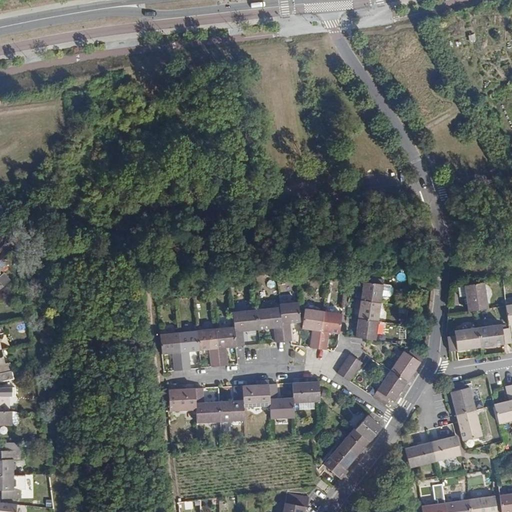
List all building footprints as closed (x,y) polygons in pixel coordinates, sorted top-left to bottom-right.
[(260,198),(259,189),(250,189),(251,195),(251,199),(260,198)] [(0,287),(9,280),(0,268),(0,287)] [(379,303),(380,296),(382,285),(363,282),(361,292),(358,292),(356,300),(379,303)] [(475,311),(487,309),(483,283),(464,286),(468,312),(475,311)] [(392,288),(390,286),(382,285),(380,296),(388,297),(391,296),(392,288)] [(358,319),(377,322),(379,303),(356,300),(355,309),(359,309),(358,319)] [(279,304),(279,307),(281,324),(289,323),(300,322),(298,302),(279,304)] [(279,307),(256,310),(258,329),(273,328),(281,327),(281,324),(279,307)] [(320,331),(323,312),(304,309),(302,322),(301,328),(312,330),(320,331)] [(232,312),(233,327),(234,332),(242,331),(258,329),(256,310),(232,312)] [(341,314),(323,312),(320,331),(328,332),(338,333),(341,314)] [(374,340),(377,322),(358,319),(356,329),(352,328),(351,337),(364,339),(372,340),(374,340)] [(289,323),(281,324),(281,327),(283,342),(291,341),(289,323)] [(500,325),(477,328),(480,347),(511,343),(510,340),(509,328),(508,328),(501,329),(500,325)] [(216,328),(215,328),(217,348),(225,348),(235,346),(234,332),(233,327),(216,328)] [(281,327),(273,328),(275,342),(283,342),(281,327)] [(215,328),(196,330),(198,350),(209,349),(217,348),(215,328)] [(454,336),(447,337),(449,351),(480,347),(477,328),(453,331),(454,336)] [(196,330),(178,332),(180,352),(188,351),(198,350),(196,330)] [(317,349),(320,331),(312,330),(309,348),(317,349)] [(242,331),(234,332),(235,346),(243,346),(242,331)] [(328,332),(320,331),(317,349),(326,350),(328,332)] [(178,332),(159,334),(161,354),(171,353),(180,352),(178,332)] [(217,348),(209,349),(211,367),(219,366),(217,348)] [(225,348),(217,348),(219,366),(226,366),(227,366),(225,348)] [(390,372),(406,383),(412,374),(424,356),(423,356),(412,348),(407,354),(404,351),(390,372)] [(0,373),(12,371),(10,363),(4,364),(1,349),(0,349),(0,373)] [(180,352),(182,370),(190,369),(188,351),(180,352)] [(171,353),(173,371),(182,370),(180,352),(171,353)] [(361,363),(360,362),(349,354),(349,355),(345,361),(357,369),(361,363)] [(340,367),(353,375),(357,369),(345,361),(340,367)] [(336,373),(349,381),(353,375),(340,367),(336,373)] [(0,381),(13,378),(12,371),(0,373),(0,381)] [(372,397),(385,406),(389,399),(393,402),(399,392),(406,383),(390,372),(372,397)] [(242,386),(243,407),(269,405),(268,384),(268,380),(259,381),(260,385),(242,386)] [(458,382),(447,384),(451,398),(455,415),(475,410),(469,387),(464,389),(462,381),(458,382)] [(293,403),(319,401),(319,400),(318,382),(292,383),(293,398),(293,403)] [(269,405),(270,419),(294,417),(293,403),(293,398),(277,398),(277,384),(268,384),(269,405)] [(493,405),(493,406),(498,424),(511,420),(511,384),(505,387),(508,401),(493,405)] [(176,385),(168,386),(169,411),(195,409),(194,388),(193,388),(176,389),(176,385)] [(219,402),(220,421),(244,420),(243,407),(242,386),(234,386),(234,401),(219,402)] [(195,409),(196,422),(220,421),(219,402),(203,403),(202,388),(194,388),(195,409)] [(0,411),(8,411),(8,396),(0,395),(0,411)] [(475,410),(455,415),(457,422),(462,441),(481,436),(475,410)] [(19,412),(12,411),(11,411),(8,411),(0,411),(0,423),(12,424),(17,424),(19,422),(19,412)] [(354,430),(368,441),(376,432),(381,427),(376,423),(367,415),(354,430)] [(353,428),(341,442),(356,455),(364,446),(368,441),(354,430),(353,428)] [(455,435),(430,442),(435,461),(460,455),(455,435)] [(322,464),(340,479),(346,471),(344,469),(349,464),(356,455),(341,442),(322,464)] [(430,442),(404,448),(409,467),(435,461),(430,442)] [(0,474),(13,475),(13,459),(20,459),(20,451),(19,451),(5,451),(0,451),(0,452),(0,474)] [(0,489),(1,490),(1,498),(20,498),(20,489),(13,489),(13,475),(0,474),(0,489)] [(13,489),(20,489),(23,489),(23,474),(13,475),(13,489)] [(287,493),(283,511),(302,511),(304,507),(306,508),(308,497),(287,493)] [(511,511),(511,494),(502,496),(499,496),(501,511),(511,511)] [(496,511),(494,496),(468,500),(469,511),(496,511)] [(469,511),(468,500),(444,503),(445,511),(469,511)] [(0,511),(15,511),(16,504),(0,502),(0,511)] [(445,511),(444,503),(421,506),(421,511),(445,511)]
